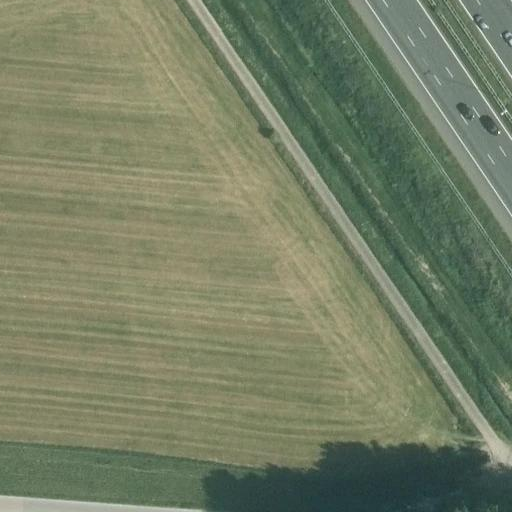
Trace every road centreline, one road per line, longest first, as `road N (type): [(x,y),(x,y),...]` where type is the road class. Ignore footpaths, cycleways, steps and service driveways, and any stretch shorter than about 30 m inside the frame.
road 1 (unclassified): [(510,479),(186,0)]
road 2 (motorway): [(385,0),(511,184)]
